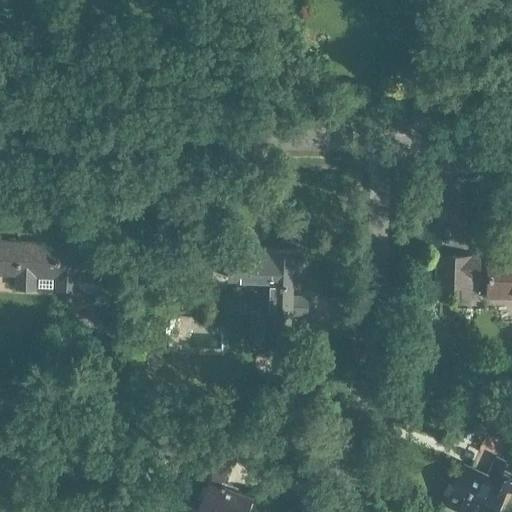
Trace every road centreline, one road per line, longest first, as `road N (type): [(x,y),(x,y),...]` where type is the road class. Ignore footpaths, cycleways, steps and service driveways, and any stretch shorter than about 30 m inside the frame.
road 1 (residential): [(0,131),(409,144)]
road 2 (residential): [(335,511),(357,461),(409,144)]
